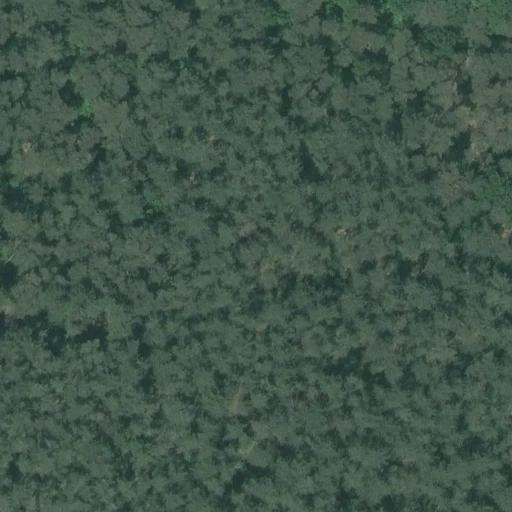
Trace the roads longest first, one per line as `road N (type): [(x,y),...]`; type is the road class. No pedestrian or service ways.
road 1 (track): [(56,0),(128,335),(0,332)]
road 2 (track): [(128,335),(175,511)]
